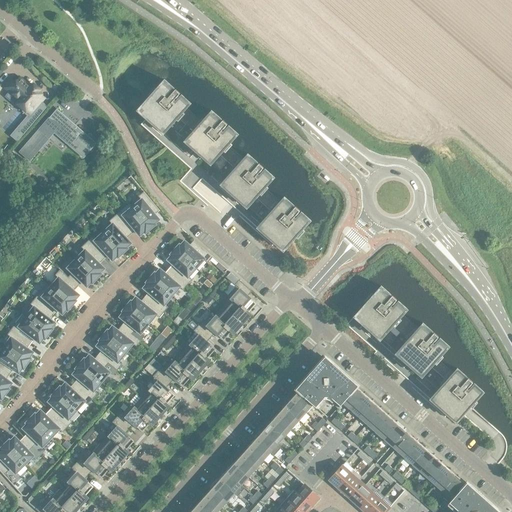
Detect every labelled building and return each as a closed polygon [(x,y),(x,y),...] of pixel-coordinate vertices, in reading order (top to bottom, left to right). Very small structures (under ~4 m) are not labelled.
[(44,97),(38,92),(40,90),(34,84),(31,88),(19,78),(15,83),(12,80),(5,87),(20,100),(17,103),(30,114),(44,97)] [(150,96),(140,108),(149,116),(151,114),(154,118),(158,121),(157,123),(166,131),(176,120),(178,122),(180,119),(186,124),(194,115),(187,108),(191,103),(182,95),(177,100),(176,98),(180,94),(175,89),(171,94),(170,93),(174,88),(164,80),(156,89),(155,88),(148,95),(150,96)] [(97,143),(79,128),(78,128),(79,128),(76,131),(72,127),(74,125),(75,125),(67,118),(57,109),(56,109),(58,111),(50,121),(72,140),(69,143),(83,155),(95,142),(96,144),(97,143)] [(194,115),(186,124),(194,131),(187,138),(196,147),(198,145),(201,148),(205,152),(204,154),(213,162),(220,154),(228,161),(236,152),(230,147),(232,145),(230,143),(238,134),(229,126),(224,131),(223,129),(227,125),(222,120),(218,125),(217,124),(221,119),(212,111),(203,120),(202,118),(200,120),(194,115)] [(236,152),(228,161),(233,166),(231,169),(233,171),(223,182),(233,190),(234,188),(239,193),(242,195),(240,197),(250,205),(256,198),(264,204),(272,195),(267,190),(268,188),(266,187),(274,178),(265,169),(261,174),(259,173),(263,168),(259,164),(254,168),(253,167),(257,162),(248,154),(244,159),(236,152)] [(20,171),(25,165),(19,160),(21,158),(17,155),(10,162),(20,171)] [(144,191),(138,196),(141,200),(133,207),(150,228),(155,225),(154,223),(158,220),(154,215),(160,211),(144,191)] [(272,195),(264,204),(270,209),(267,212),(269,214),(260,225),(269,233),(270,231),(278,238),(277,240),(286,248),(296,237),(298,239),(304,231),(302,230),(311,221),(301,212),(297,217),(296,215),(300,211),(295,207),(291,211),(289,210),(293,205),(284,197),(280,202),(272,195)] [(145,232),(150,228),(133,207),(124,215),(120,211),(115,216),(131,235),(136,230),(140,235),(144,231),(145,232)] [(112,225),(104,233),(122,253),(127,248),(126,247),(130,243),(126,239),(131,235),(115,216),(109,221),(112,225)] [(122,253),(104,233),(95,240),(92,237),(86,242),(104,260),(108,255),(112,260),(117,256),(118,257),(122,253)] [(179,245),(175,250),(196,268),(203,259),(207,263),(213,256),(194,240),(189,246),(185,242),(180,246),(179,245)] [(100,264),(104,260),(86,242),(81,247),(84,251),(76,259),(96,278),(101,274),(100,273),(104,268),(100,264)] [(173,264),(169,269),(187,285),(192,280),(188,277),(196,268),(175,250),(171,254),(172,255),(168,260),(173,264)] [(92,283),(96,278),(76,259),(68,268),(72,272),(68,277),(60,269),(60,270),(78,286),(82,282),(87,286),(91,282),(92,283)] [(155,273),(151,278),(172,296),(179,287),(183,290),(187,285),(169,269),(164,273),(160,269),(156,274),(155,273)] [(74,291),(78,286),(60,270),(54,275),(58,279),(51,287),(47,284),(72,305),(76,300),(75,299),(78,295),(74,291)] [(227,275),(236,283),(239,280),(230,272),(227,275)] [(149,292),(145,297),(164,313),(168,307),(164,304),(172,296),(151,278),(147,282),(148,283),(144,288),(149,292)] [(239,280),(236,283),(234,285),(236,286),(228,295),(250,315),(248,312),(256,304),(245,294),(248,289),(251,292),(252,291),(239,280)] [(67,310),(72,305),(47,284),(39,293),(34,299),(54,314),(58,309),(62,313),(66,309),(67,310)] [(366,302),(356,314),(366,322),(367,320),(369,323),(375,327),(373,329),(383,337),(393,326),(400,333),(410,321),(403,315),(407,309),(398,301),(394,306),(392,304),(397,300),(392,295),(388,300),(386,299),(390,294),(381,286),(373,295),(371,293),(364,301),(366,302)] [(215,289),(210,295),(213,298),(219,292),(215,289)] [(208,304),(213,298),(210,295),(204,301),(208,304)] [(242,324),(250,315),(228,295),(227,296),(230,298),(222,306),(242,324)] [(131,301),(127,306),(148,324),(155,315),(159,318),(164,313),(145,297),(141,302),(136,298),(132,302),(131,301)] [(23,314),(48,334),(52,329),(51,328),(54,323),(50,319),(54,314),(34,299),(30,305),(34,308),(27,317),(23,314)] [(191,302),(186,308),(190,312),(195,306),(191,302)] [(141,341),(132,334),(136,329),(140,333),(148,324),(127,306),(123,311),(124,312),(120,317),(125,321),(121,326),(141,341)] [(212,313),(234,333),(242,324),(222,306),(214,315),(212,313)] [(202,321),(198,326),(211,337),(208,334),(212,330),(223,340),(231,331),(234,333),(212,313),(204,322),(202,321)] [(35,339),(40,342),(43,338),(44,338),(48,334),(23,314),(16,323),(11,329),(31,344),(35,339)] [(178,325),(183,320),(178,316),(173,321),(178,325)] [(398,351),(407,359),(409,358),(414,362),(416,364),(415,366),(424,374),(431,366),(439,373),(445,366),(439,361),(443,357),(441,355),(449,346),(440,338),(435,343),(434,341),(438,337),(433,333),(429,337),(428,336),(432,331),(423,323),(418,328),(410,321),(400,333),(408,340),(398,351)] [(167,325),(161,333),(166,337),(172,329),(167,325)] [(136,346),(141,341),(121,326),(118,331),(113,327),(109,331),(108,331),(104,335),(125,352),(132,343),(136,346)] [(190,342),(190,343),(209,361),(210,360),(207,358),(215,349),(204,339),(208,335),(211,338),(211,337),(198,326),(193,331),(199,335),(191,344),(190,342)] [(11,338),(4,348),(27,363),(30,358),(29,357),(32,352),(27,349),(31,344),(11,329),(7,335),(11,338)] [(102,350),(98,354),(117,370),(122,364),(118,361),(125,352),(104,335),(100,340),(101,341),(97,346),(102,350)] [(174,335),(169,341),(173,344),(178,338),(174,335)] [(167,350),(173,344),(169,341),(164,347),(167,350)] [(201,370),(209,361),(190,343),(181,352),(201,370)] [(4,348),(0,353),(0,367),(10,374),(13,369),(18,372),(22,367),(23,368),(27,363),(4,348)] [(172,358),(171,359),(193,379),(201,370),(181,352),(174,360),(172,358)] [(109,372),(104,368),(108,363),(117,370),(98,354),(94,359),(89,355),(85,360),(84,359),(80,364),(101,381),(109,372)] [(162,366),(157,371),(170,383),(171,383),(168,380),(171,376),(183,386),(191,377),(193,379),(171,359),(163,368),(162,366)] [(331,398),(340,406),(338,407),(339,407),(358,385),(333,364),(331,366),(326,367),(326,363),(325,363),(325,367),(320,367),(318,365),(296,389),(317,408),(318,408),(316,407),(323,398),(325,397),(330,397),(332,398),(331,398)] [(94,390),(101,381),(80,364),(76,368),(77,369),(74,374),(78,378),(74,383),(93,399),(97,393),(94,390)] [(475,401),(483,392),(474,384),(470,388),(468,387),(472,382),(468,378),(464,383),(462,381),(466,377),(457,368),(453,373),(445,366),(439,373),(445,378),(440,383),(442,385),(432,396),(442,404),(443,403),(448,407),(451,410),(449,411),(459,419),(466,411),(469,408),(470,410),(477,403),(475,401)] [(6,379),(10,374),(0,367),(0,390),(5,394),(9,389),(7,388),(11,383),(6,379)] [(170,383),(157,371),(153,376),(158,381),(150,390),(149,388),(149,389),(169,406),(167,404),(175,395),(163,385),(167,381),(170,383)] [(131,378),(126,384),(129,387),(134,381),(131,378)] [(60,387),(56,391),(76,410),(84,401),(88,405),(93,399),(74,383),(70,388),(65,383),(61,388),(60,387)] [(124,393),(129,387),(126,384),(120,390),(124,393)] [(342,404),(350,411),(364,395),(356,388),(358,386),(358,385),(339,407),(339,408),(342,404)] [(161,415),(169,406),(149,389),(141,398),(161,415)] [(298,391),(291,399),(306,413),(313,405),(317,409),(317,408),(296,389),(298,391)] [(53,397),(49,402),(54,406),(49,410),(67,427),(72,422),(69,418),(76,410),(56,391),(52,396),(53,397)] [(372,402),(364,395),(350,411),(358,418),(372,402)] [(131,404),(130,404),(153,424),(161,415),(141,398),(133,406),(131,404)] [(299,421),(306,413),(291,399),(284,407),(299,421)] [(358,418),(366,425),(380,409),(372,402),(358,418)] [(121,412),(116,417),(130,429),(130,428),(127,426),(131,422),(142,432),(150,423),(152,425),(153,424),(130,404),(123,413),(121,412)] [(284,407),(277,415),(292,429),(299,421),(284,407)] [(388,417),(380,409),(366,425),(374,432),(388,417)] [(62,433),(67,427),(49,410),(45,415),(40,411),(36,415),(35,414),(31,418),(54,441),(55,441),(51,437),(59,429),(62,433)] [(277,415),(270,423),(285,437),(292,429),(277,415)] [(109,434),(108,435),(128,452),(126,450),(134,441),(123,431),(126,427),(129,429),(130,429),(116,417),(112,422),(117,427),(110,435),(109,434)] [(331,421),(336,426),(340,422),(335,417),(331,421)] [(374,432),(382,439),(396,424),(388,417),(374,432)] [(27,423),(28,424),(24,428),(28,433),(23,437),(33,447),(38,442),(46,450),(54,441),(31,418),(27,423)] [(318,423),(322,427),(326,422),(322,418),(318,423)] [(345,426),(340,422),(336,426),(341,430),(345,426)] [(270,423),(262,431),(278,445),(285,437),(270,423)] [(318,431),(322,427),(318,423),(314,428),(318,431)] [(382,439),(391,447),(405,431),(396,424),(382,439)] [(93,426),(88,432),(91,435),(96,429),(93,426)] [(271,453),(278,445),(262,431),(255,439),(271,453)] [(86,441),(91,435),(88,432),(82,438),(86,441)] [(347,436),(352,440),(356,436),(351,432),(347,436)] [(304,439),(308,443),(312,438),(308,434),(304,439)] [(108,435),(100,443),(120,461),(128,452),(108,435)] [(395,450),(403,457),(417,442),(408,435),(395,450)] [(356,436),(352,440),(357,444),(361,440),(356,436)] [(28,451),(33,447),(23,437),(19,442),(15,437),(10,441),(9,440),(5,445),(24,464),(33,456),(28,451)] [(255,439),(248,448),(263,461),(271,453),(255,439)] [(303,448),(308,443),(304,439),(299,444),(303,448)] [(68,441),(63,445),(67,449),(71,444),(68,441)] [(425,449),(417,442),(403,457),(411,465),(425,449)] [(112,470),(120,461),(100,443),(92,453),(112,470)] [(0,457),(1,458),(0,459),(0,470),(4,475),(11,468),(15,473),(24,464),(5,445),(0,449),(1,450),(0,451),(0,457)] [(363,450),(368,455),(372,450),(367,446),(363,450)] [(256,469),(263,461),(248,448),(241,456),(256,469)] [(433,456),(425,449),(411,465),(419,472),(433,456)] [(289,455),(293,459),(298,454),(293,450),(289,455)] [(372,450),(368,455),(373,459),(377,455),(372,450)] [(360,451),(357,454),(363,459),(366,456),(360,451)] [(87,471),(90,467),(101,477),(109,469),(112,471),(112,470),(92,453),(93,454),(86,462),(80,458),(76,463),(89,474),(87,471)] [(289,464),(293,459),(289,455),(285,460),(289,464)] [(249,477),(256,469),(241,456),(234,464),(249,477)] [(366,456),(363,459),(369,465),(371,461),(366,456)] [(441,463),(433,456),(419,472),(427,479),(441,463)] [(274,462),(270,467),(275,471),(279,467),(274,462)] [(330,480),(338,487),(354,469),(345,462),(330,480)] [(89,474),(76,463),(71,468),(73,469),(65,478),(87,498),(88,497),(85,495),(93,486),(82,476),(86,472),(89,475),(89,474)] [(449,471),(441,463),(427,479),(435,486),(433,488),(433,489),(449,471)] [(242,486),(249,477),(234,464),(227,472),(242,486)] [(388,465),(384,469),(389,473),(393,469),(388,465)] [(275,471),(279,475),(283,470),(279,466),(279,467),(275,471)] [(362,477),(354,469),(338,487),(346,495),(362,477)] [(382,471),(379,474),(385,479),(388,476),(382,471)] [(457,478),(449,471),(433,489),(441,496),(457,478)] [(52,472),(47,478),(50,481),(56,475),(52,472)] [(219,480),(235,494),(242,486),(227,472),(219,480)] [(280,478),(284,481),(289,475),(286,472),(280,478)] [(392,476),(397,480),(401,476),(396,472),(392,476)] [(268,479),(272,483),(276,478),(272,474),(268,479)] [(388,476),(385,479),(391,485),(394,481),(388,476)] [(401,476),(397,480),(402,485),(406,480),(401,476)] [(45,487),(50,481),(47,478),(42,484),(45,487)] [(60,489),(59,489),(79,507),(87,498),(65,478),(71,484),(64,492),(60,489)] [(275,484),(279,487),(284,481),(280,478),(275,484)] [(448,504),(467,483),(465,485),(457,478),(441,496),(449,503),(448,504)] [(263,484),(267,488),(272,483),(268,479),(263,484)] [(228,502),(235,494),(219,480),(212,488),(228,502)] [(301,481),(294,490),(311,506),(319,497),(301,481)] [(368,482),(352,500),(360,507),(376,489),(368,482)] [(396,483),(393,487),(399,492),(402,488),(396,483)] [(491,505),(467,483),(448,504),(448,505),(450,503),(458,510),(460,511),(459,511),(493,511),(491,511),(489,511),(489,507),(491,505)] [(409,490),(413,495),(417,490),(412,486),(409,490)] [(212,488),(205,496),(220,510),(228,502),(212,488)] [(266,494),(269,497),(275,491),(271,488),(266,494)] [(49,496),(67,511),(74,511),(79,507),(59,489),(52,498),(49,496)] [(376,489),(360,507),(366,511),(370,511),(384,497),(376,489)] [(305,511),(311,506),(294,490),(287,498),(302,511),(305,511)] [(417,490),(413,495),(418,499),(422,495),(417,490)] [(253,495),(257,499),(262,494),(258,491),(253,495)] [(269,497),(266,494),(261,500),(264,503),(269,497)] [(253,504),(257,499),(253,495),(249,500),(253,504)] [(67,511),(49,496),(41,505),(40,503),(35,509),(38,511),(67,511)] [(206,511),(218,511),(220,510),(205,496),(198,504),(206,511)] [(370,511),(385,511),(393,504),(384,497),(370,511)] [(279,506),(286,511),(302,511),(287,498),(279,506)] [(425,505),(430,509),(433,505),(428,500),(425,505)]
